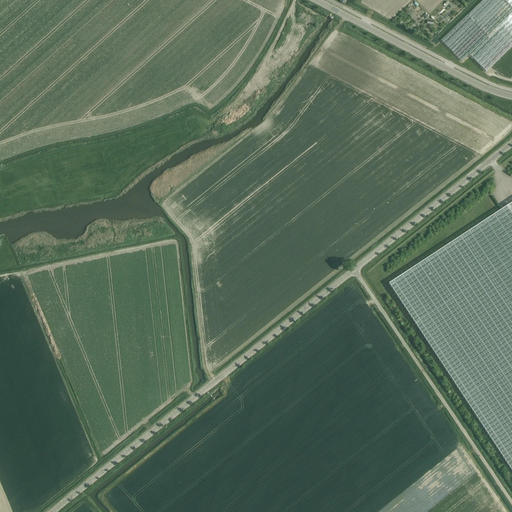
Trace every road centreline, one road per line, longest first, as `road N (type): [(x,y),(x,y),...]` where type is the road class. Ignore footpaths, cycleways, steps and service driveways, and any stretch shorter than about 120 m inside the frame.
road 1 (tertiary): [(51,511),(354,270)]
road 2 (unclassified): [(511,503),(354,270)]
road 3 (tertiary): [(511,96),(315,0)]
road 4 (tertiary): [(354,270),(511,142)]
road 5 (track): [(211,120),(256,73),(295,0)]
